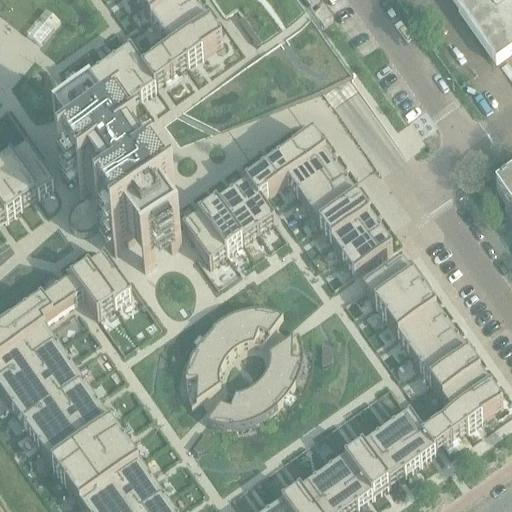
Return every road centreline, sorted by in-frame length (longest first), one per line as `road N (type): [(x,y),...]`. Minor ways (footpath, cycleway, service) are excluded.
road 1 (residential): [(511,318),(420,185),(471,150)]
road 2 (residential): [(471,150),(369,0)]
